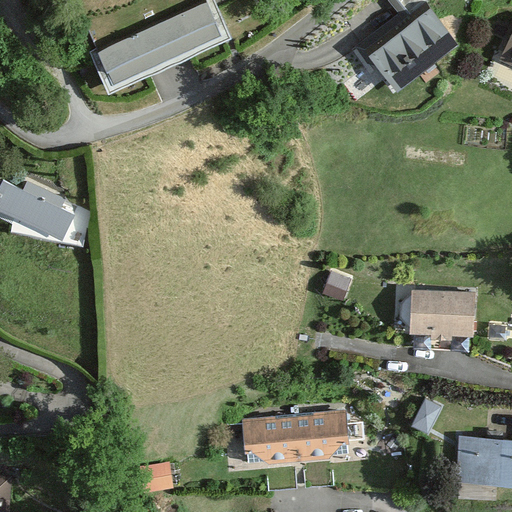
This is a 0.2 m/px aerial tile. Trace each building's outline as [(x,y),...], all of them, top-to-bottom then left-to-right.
[(126,0),(78,21),(107,86),(230,32),(215,0),(126,0)] [(422,1),(370,42),(400,81),(453,40),(422,1)] [(23,188),(1,177),(0,178),(0,206),(57,234),(69,209),(56,203),(61,193),(28,178),(23,188)] [(476,293),(415,290),(413,328),(474,331),(476,293)] [(439,404),(429,399),(415,426),(425,431),(439,404)] [(346,411),(246,421),(246,446),(253,446),(269,457),(329,450),(347,431),(346,411)] [(511,437),(466,436),(464,473),(511,474),(511,437)] [(142,461),(141,480),(174,478),(168,457),(142,461)] [(5,511),(9,477),(0,475),(0,511),(5,511)]
